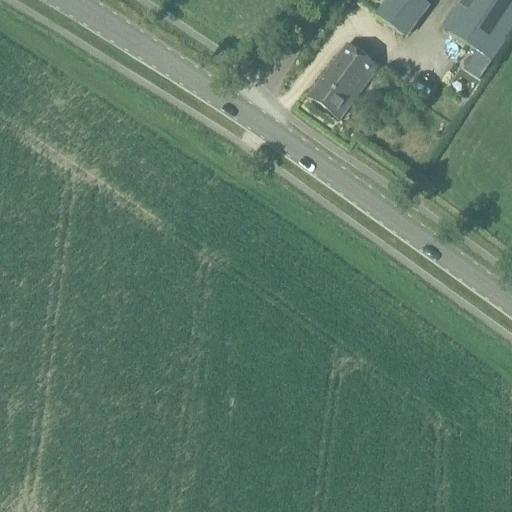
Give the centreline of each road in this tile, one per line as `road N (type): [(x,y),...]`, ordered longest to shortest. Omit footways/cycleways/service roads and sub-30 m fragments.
road 1 (secondary): [(511,305),(247,118)]
road 2 (secondary): [(247,118),(68,0)]
road 3 (unclassified): [(247,118),(323,0)]
